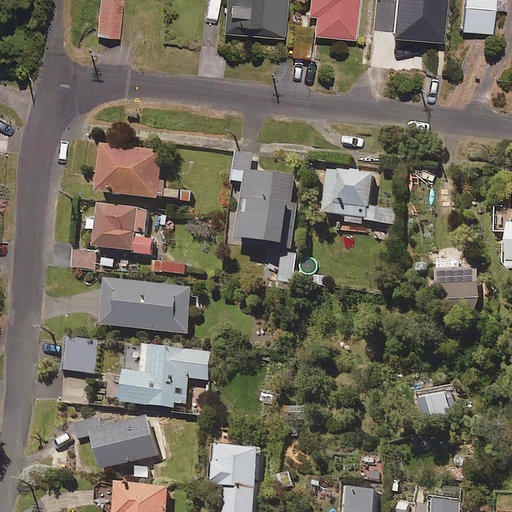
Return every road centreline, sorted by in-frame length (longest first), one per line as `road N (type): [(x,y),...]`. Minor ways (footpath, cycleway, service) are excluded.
road 1 (residential): [(50,72),(511,127)]
road 2 (residential): [(50,72),(1,511)]
